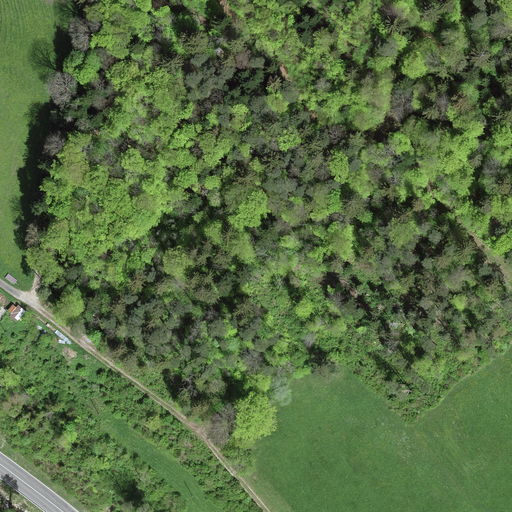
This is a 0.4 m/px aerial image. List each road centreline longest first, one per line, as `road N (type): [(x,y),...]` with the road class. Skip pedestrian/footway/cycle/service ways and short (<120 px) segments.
road 1 (track): [(83,0),(82,58),(42,162),(38,278),(27,302),(230,457),(268,511)]
road 2 (track): [(511,272),(436,196),(405,140),(317,122),(224,0)]
